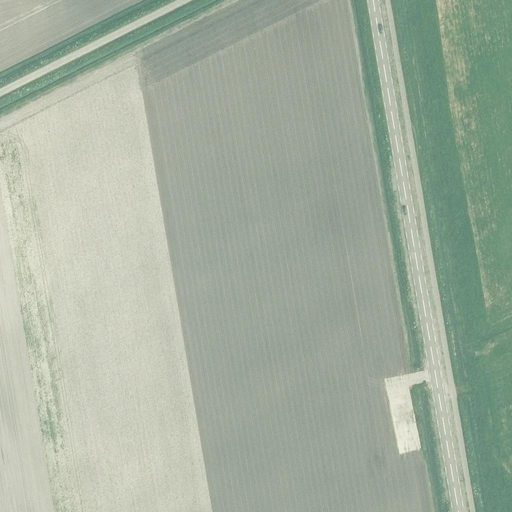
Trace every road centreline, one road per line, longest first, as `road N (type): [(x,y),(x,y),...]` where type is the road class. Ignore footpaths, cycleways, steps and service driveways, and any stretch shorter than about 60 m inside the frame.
road 1 (tertiary): [(457,511),(372,0)]
road 2 (unclassified): [(0,94),(188,0)]
